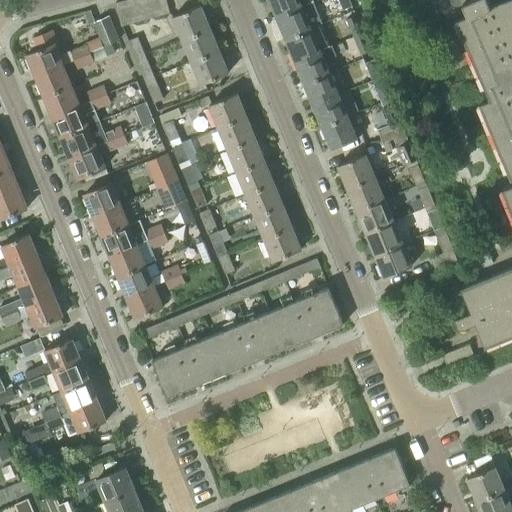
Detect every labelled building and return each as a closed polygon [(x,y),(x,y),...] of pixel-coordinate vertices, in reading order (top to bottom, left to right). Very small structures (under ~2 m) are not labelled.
[(121,25),(132,22),(135,22),(128,0),(120,0),(115,2),(121,25)] [(128,0),(135,22),(146,19),(141,0),(128,0)] [(141,0),(146,19),(158,15),(153,0),(141,0)] [(153,0),(158,15),(170,12),(166,0),(153,0)] [(313,0),(268,0),(276,16),(314,1),(313,0)] [(349,0),(338,0),(343,10),(352,6),(349,0)] [(511,0),(436,0),(447,18),(466,10),(468,15),(456,19),(489,99),(480,103),(511,181),(511,182),(503,187),(511,209),(511,266),(461,288),(470,312),(454,318),(459,330),(475,323),(485,347),(511,336),(511,0)] [(321,24),(322,24),(314,1),(276,16),(285,38),(321,24)] [(182,38),(210,27),(201,4),(172,15),(182,38)] [(354,37),(363,33),(356,14),(346,18),(354,37)] [(104,45),(118,39),(108,15),(94,22),(104,45)] [(329,45),(321,24),(285,38),(294,60),(332,45),(331,44),(329,45)] [(191,60),(219,48),(210,27),(182,38),(191,60)] [(59,55),(55,43),(58,42),(53,29),(33,37),(38,49),(26,54),(34,75),(63,63),(63,64),(73,59),(90,52),(87,44),(59,55)] [(354,37),(361,54),(370,50),(363,33),(354,37)] [(145,54),(138,38),(129,42),(135,58),(145,54)] [(330,73),(329,71),(324,59),(335,54),(332,45),(294,60),(304,83),(330,73)] [(104,46),(90,52),(94,61),(107,55),(104,46)] [(219,48),(191,60),(200,83),(229,71),(219,48)] [(94,61),(90,52),(73,59),(77,68),(94,61)] [(144,80),(154,76),(145,54),(135,58),(144,80)] [(372,80),(381,76),(374,58),(364,62),(372,80)] [(71,83),(63,64),(63,63),(34,75),(43,95),(71,83)] [(312,105),(339,94),(330,73),(304,83),(312,105)] [(154,76),(144,80),(154,102),(163,98),(154,76)] [(381,76),(372,80),(379,98),(389,94),(381,76)] [(79,103),(71,84),(71,83),(43,95),(51,115),(79,103)] [(90,100),(107,93),(103,84),(86,91),(90,100)] [(218,126),(246,114),(237,92),(209,104),(218,126)] [(94,109),(111,102),(107,93),(90,100),(94,109)] [(322,127),(348,116),(339,94),(312,105),(322,127)] [(382,140),(404,131),(390,98),(381,102),(390,123),(377,129),(381,140),(382,140)] [(88,124),(80,104),(79,103),(51,115),(60,135),(88,124)] [(172,119),(181,115),(178,108),(159,116),(162,123),(172,119)] [(255,136),(247,115),(246,114),(218,126),(227,149),(255,136)] [(322,127),(331,148),(357,137),(348,116),(322,127)] [(182,142),(172,119),(162,123),(172,146),(182,142)] [(96,144),(88,125),(88,124),(60,135),(68,156),(96,144)] [(107,140),(124,133),(120,124),(103,131),(107,140)] [(399,146),(406,163),(416,159),(404,131),(382,140),(381,140),(384,147),(376,150),(379,157),(387,154),(386,151),(399,146)] [(128,143),(124,134),(124,133),(107,140),(97,145),(96,144),(68,156),(77,178),(105,166),(100,154),(111,150),(128,143)] [(264,159),(256,137),(255,136),(227,149),(236,170),(264,159)] [(189,159),(182,143),(182,142),(172,146),(179,163),(189,159)] [(0,170),(11,167),(4,149),(3,148),(0,149),(0,170)] [(156,187),(179,177),(168,151),(145,161),(156,187)] [(347,187),(375,176),(366,153),(337,164),(347,187)] [(274,181),(265,159),(264,159),(236,170),(245,193),(274,181)] [(191,164),(181,168),(190,190),(200,186),(197,179),(191,164)] [(425,181),(418,164),(408,167),(415,185),(425,181)] [(0,192),(19,185),(12,168),(11,167),(0,170),(0,192)] [(356,210),(385,199),(375,176),(347,187),(356,210)] [(156,187),(166,209),(188,199),(179,177),(156,187)] [(92,213),(120,202),(112,181),(84,193),(92,213)] [(283,203),(274,181),(245,193),(254,215),(283,203)] [(0,218),(28,207),(20,187),(19,185),(0,192),(0,218)] [(200,186),(190,190),(197,207),(207,203),(200,186)] [(434,204),(427,186),(417,189),(424,207),(434,204)] [(366,233),(394,221),(385,199),(356,210),(366,233)] [(128,222),(120,202),(92,213),(100,234),(128,222)] [(292,225),(283,203),(254,215),(263,237),(292,225)] [(209,234),(218,230),(209,208),(199,212),(209,234)] [(434,230),(444,226),(443,225),(436,208),(426,212),(434,230)] [(410,238),(402,241),(394,221),(366,233),(375,255),(410,239),(410,238)] [(137,243),(129,223),(128,222),(100,234),(109,254),(137,243)] [(148,238),(164,231),(160,222),(144,229),(148,238)] [(302,248),(292,225),(263,237),(269,250),(263,253),(267,262),(273,260),(276,259),(279,267),(298,259),(295,251),(302,248)] [(430,257),(435,268),(457,259),(446,230),(444,226),(434,230),(435,234),(443,252),(430,257)] [(218,256),(227,252),(218,230),(209,234),(218,256)] [(152,248),(168,241),(164,231),(148,238),(152,248)] [(0,269),(38,254),(29,232),(1,244),(6,257),(0,259),(0,269)] [(412,265),(407,252),(415,249),(410,239),(375,255),(384,276),(412,265)] [(145,263),(137,243),(109,254),(117,275),(145,263)] [(226,273),(235,270),(227,252),(218,256),(225,273),(226,273)] [(19,288),(47,277),(38,254),(0,269),(0,280),(14,275),(19,288)] [(288,279),(320,266),(317,257),(284,270),(288,279)] [(154,283),(146,264),(145,263),(117,275),(125,295),(154,283)] [(165,280),(181,273),(178,263),(161,271),(165,280)] [(235,270),(226,273),(231,285),(238,282),(237,279),(238,279),(235,270)] [(259,291),(288,279),(284,270),(255,282),(259,291)] [(168,288),(185,282),(181,273),(165,280),(168,288)] [(55,296),(54,294),(47,277),(19,288),(26,306),(27,308),(55,296)] [(230,303),(259,291),(255,282),(227,294),(230,303)] [(163,305),(154,285),(154,283),(125,295),(135,317),(163,305)] [(328,286),(268,311),(282,348),(344,323),(328,286)] [(201,315),(230,303),(227,294),(197,306),(201,315)] [(35,327),(63,315),(55,296),(27,308),(26,306),(18,309),(1,316),(5,325),(30,315),(35,327)] [(0,312),(1,316),(18,309),(15,300),(0,305),(0,312)] [(172,327),(201,315),(197,306),(169,318),(172,327)] [(225,372),(254,360),(282,348),(268,311),(209,335),(225,372)] [(144,339),(172,327),(169,318),(140,329),(144,339)] [(429,333),(425,322),(424,322),(416,325),(420,336),(429,333)] [(167,396),(196,384),(225,372),(209,335),(152,358),(167,396)] [(52,368),(80,356),(72,337),(44,348),(52,368)] [(89,377),(81,358),(80,356),(52,368),(61,389),(89,377)] [(28,380),(44,373),(41,364),(24,371),(28,380)] [(28,380),(31,389),(48,382),(44,373),(28,380)] [(98,398),(89,378),(89,377),(61,389),(62,391),(53,395),(57,405),(41,412),(45,421),(98,398)] [(107,420),(98,399),(98,398),(45,421),(48,429),(65,422),(71,434),(107,420)] [(7,447),(0,449),(0,459),(10,455),(7,447)] [(395,447),(334,472),(349,509),(410,484),(395,447)] [(476,499),(504,487),(495,465),(467,477),(476,499)] [(105,501),(135,488),(126,466),(95,478),(105,501)] [(283,511),(341,511),(349,509),(334,472),(276,495),(283,511)] [(85,483),(68,490),(72,499),(89,492),(85,483)] [(507,511),(511,510),(511,505),(505,488),(504,487),(476,499),(481,511),(507,511)] [(140,511),(144,511),(135,488),(105,501),(109,511),(140,511)] [(283,511),(276,495),(234,511),(283,511)]
